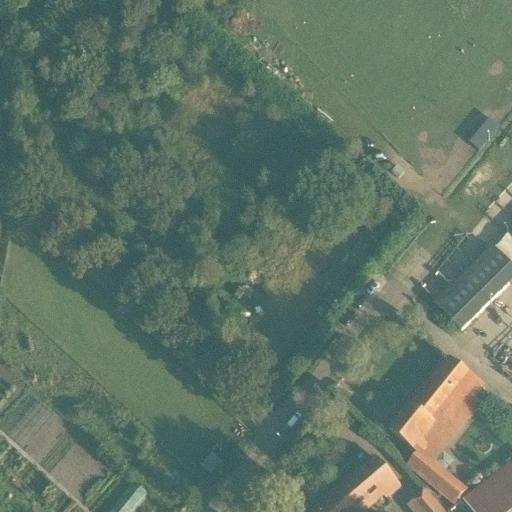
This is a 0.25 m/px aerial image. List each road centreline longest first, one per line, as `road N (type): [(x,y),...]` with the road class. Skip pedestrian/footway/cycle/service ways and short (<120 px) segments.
road 1 (unclassified): [(221,511),(284,438),(20,200),(0,193)]
road 2 (unknown): [(284,438),(511,147)]
